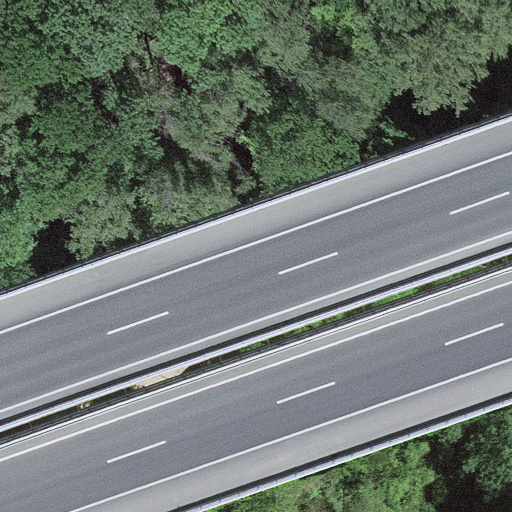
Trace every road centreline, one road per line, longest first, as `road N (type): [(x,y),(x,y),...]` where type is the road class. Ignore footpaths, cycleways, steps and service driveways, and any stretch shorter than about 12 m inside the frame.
road 1 (motorway): [(511,191),(0,372)]
road 2 (motorway): [(0,500),(511,320)]
